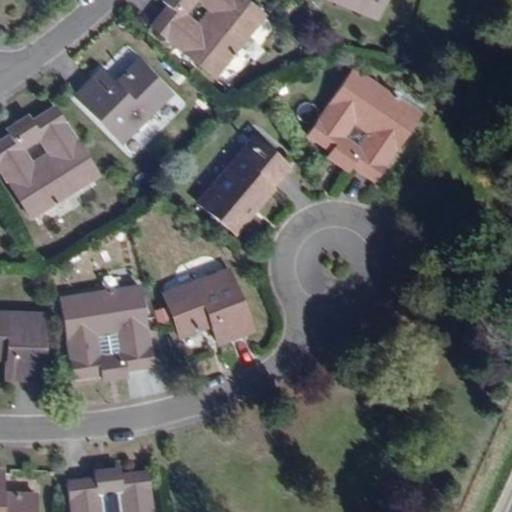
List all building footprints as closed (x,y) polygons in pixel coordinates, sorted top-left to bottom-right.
[(211,78),(262,17),(242,0),(188,0),(192,3),(195,0),(202,0),(213,9),(194,31),(179,19),(186,10),(173,0),(168,6),(151,27),(211,78)] [(383,0),(327,0),(375,20),(383,0)] [(141,66),(136,62),(125,73),(129,76),(141,66)] [(120,144),(169,95),(141,66),(129,76),(125,73),(112,86),(98,72),(73,97),(120,144)] [(418,115),(352,71),(308,137),(331,153),(336,156),(346,141),(338,136),(349,120),(373,136),(362,153),(354,147),(344,161),(351,166),(375,181),(418,115)] [(0,173),(28,219),(95,176),(53,109),(28,125),(23,128),(32,143),(41,138),(51,155),(27,170),(16,153),(24,147),(15,133),(9,137),(0,142),(0,173)] [(28,125),(24,118),(5,130),(9,137),(15,133),(23,128),(28,125)] [(230,232),(286,168),(253,139),(197,203),(230,232)] [(344,161),(336,156),(331,153),(328,159),(347,172),(351,166),(344,161)] [(252,333),(228,271),(162,296),(176,333),(191,328),(193,334),(210,327),(218,345),(252,333)] [(151,366),(138,287),(59,300),(72,379),(101,374),(107,373),(105,356),(94,358),(91,338),(121,333),(124,353),(112,355),(115,372),(124,371),(151,366)] [(41,382),(44,316),(0,313),(0,359),(5,360),(5,380),(41,382)] [(178,339),(193,334),(191,328),(176,333),(178,339)] [(125,379),(124,371),(115,372),(107,373),(101,374),(102,383),(125,379)] [(117,477),(115,468),(92,471),(93,480),(100,479),(110,478),(117,477)] [(150,511),(145,473),(117,477),(110,478),(112,494),(121,492),(124,511),(95,511),(93,497),(102,495),(100,479),(93,480),(66,484),(69,511),(150,511)] [(0,511),(33,511),(34,501),(18,501),(18,495),(0,494),(0,479),(0,475),(0,511)]
